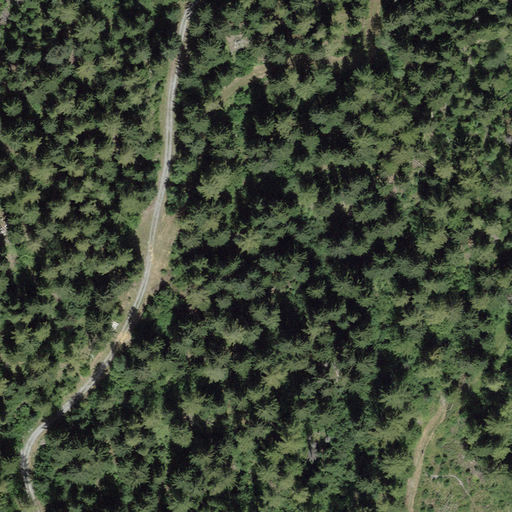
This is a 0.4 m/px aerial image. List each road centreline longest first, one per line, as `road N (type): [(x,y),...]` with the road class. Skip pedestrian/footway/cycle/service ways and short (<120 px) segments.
road 1 (track): [(38,511),(27,449),(109,355),(135,304),(164,173),(178,47),(195,0)]
road 2 (track): [(164,173),(244,81),(358,53),(364,0)]
